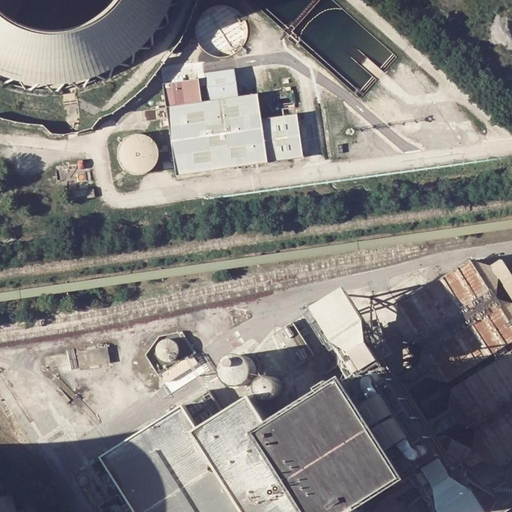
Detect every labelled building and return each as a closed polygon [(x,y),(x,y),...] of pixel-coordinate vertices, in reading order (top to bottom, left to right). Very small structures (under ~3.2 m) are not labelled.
[(0,0),(0,76),(3,78),(21,83),(39,84),(58,83),(76,80),(94,74),(111,65),(126,55),(139,42),(151,27),(160,11),(164,0),(0,0)] [(170,147),(178,177),(267,164),(257,96),(206,103),(202,81),(166,86),(169,109),(170,147)] [(296,116),(268,119),(270,141),(274,162),(303,159),(296,116)] [(150,136),(144,133),(137,132),(130,133),(124,136),(120,142),(117,148),(117,154),(118,161),(122,167),(127,171),(133,173),(140,174),(147,172),(153,168),(157,162),(159,155),(158,148),(155,141),(150,136)] [(511,323),(470,259),(399,305),(398,310),(447,385),(511,342),(511,323)] [(320,319),(351,377),(377,363),(339,291),(306,308),(305,306),(297,310),(306,327),(320,319)] [(161,338),(160,347),(170,349),(172,340),(161,338)] [(86,348),(87,364),(110,362),(108,346),(86,348)] [(511,349),(450,389),(501,468),(511,460),(511,349)] [(294,434),(309,458),(392,404),(377,381),(294,434)] [(343,511),(340,506),(423,453),(395,409),(392,404),(309,458),(294,434),(291,437),(264,395),(208,431),(193,406),(111,458),(131,485),(100,504),(104,511),(343,511)] [(423,453),(340,506),(343,511),(384,511),(439,477),(423,453)] [(0,511),(17,511),(13,494),(0,496),(0,511)]
